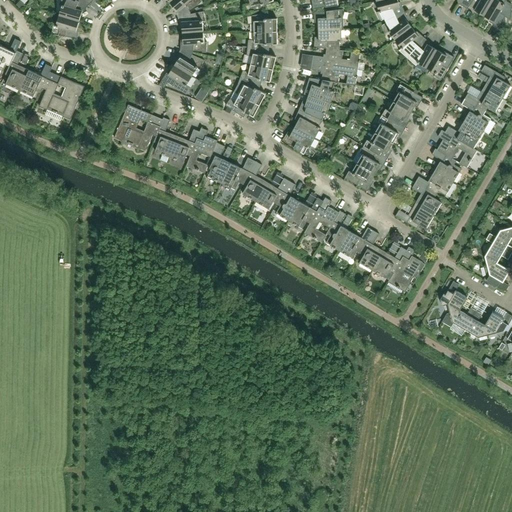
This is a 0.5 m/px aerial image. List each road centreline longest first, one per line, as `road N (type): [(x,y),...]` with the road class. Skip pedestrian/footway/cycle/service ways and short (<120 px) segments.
road 1 (residential): [(381,208),(478,42)]
road 2 (residential): [(101,61),(94,33),(103,13),(121,2),(144,5),(159,19),(164,40),(155,60),(131,73)]
road 3 (residential): [(258,136),(381,208)]
road 4 (residential): [(258,136),(287,68),(287,0)]
road 5 (residential): [(131,73),(258,136)]
road 6 (residential): [(0,3),(50,48),(101,61)]
